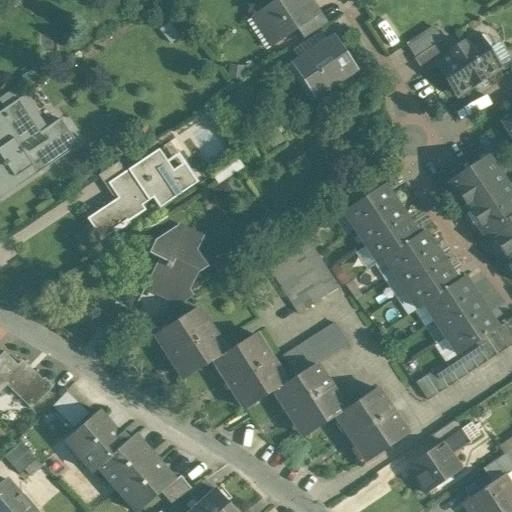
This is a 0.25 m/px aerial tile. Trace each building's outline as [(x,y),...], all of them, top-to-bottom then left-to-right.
[(309,0),(277,0),(253,16),(265,34),(269,31),(277,42),(297,29),(303,25),(302,24),(316,14),(309,3),(311,2),(309,0)] [(316,14),(302,24),(303,25),(297,29),(304,39),(324,26),(316,14)] [(481,35),(466,44),(462,44),(450,51),(449,56),(443,60),(436,64),(437,65),(457,96),(472,87),(472,88),(486,79),(485,78),(498,69),(487,51),(491,49),(491,44),(486,36),(481,35)] [(335,38),(292,66),(313,97),(355,69),(335,38)] [(437,44),(414,60),(423,74),(437,65),(436,64),(443,60),(440,56),(444,54),(437,44)] [(18,101),(3,111),(13,126),(0,135),(0,187),(17,176),(15,174),(30,164),(36,174),(38,173),(37,172),(76,145),(77,146),(78,145),(61,119),(35,137),(28,126),(33,123),(18,101)] [(3,111),(0,112),(0,135),(13,126),(3,111)] [(511,115),(501,123),(511,139),(511,115)] [(159,149),(107,184),(117,199),(87,219),(101,241),(114,232),(115,234),(130,224),(128,222),(145,211),(142,206),(153,198),(159,209),(198,183),(197,181),(193,183),(181,165),(173,170),(159,149)] [(511,196),(486,157),(449,182),(485,236),(488,233),(511,269),(511,196)] [(384,186),(344,212),(378,263),(384,259),(384,258),(417,236),(384,186)] [(177,226),(154,242),(147,255),(166,264),(165,266),(167,267),(163,276),(152,271),(145,286),(152,289),(154,285),(158,287),(159,290),(171,282),(175,289),(205,269),(196,254),(203,238),(177,226)] [(424,231),(417,236),(384,258),(384,259),(417,309),(424,305),(423,304),(457,282),(424,231)] [(338,288),(306,238),(266,264),(297,314),(317,301),(317,302),(338,288)] [(457,282),(423,304),(424,305),(457,355),(497,329),(463,277),(457,282)] [(196,308),(155,335),(184,380),(214,361),(225,353),(196,308)] [(335,324),(282,357),(294,376),(295,377),(315,365),(348,344),(335,324)] [(511,335),(505,324),(497,329),(457,355),(416,382),(428,401),(511,345),(511,335)] [(225,353),(214,361),(245,409),(274,391),(285,384),(284,383),(254,335),(225,353)] [(20,362),(17,365),(4,352),(0,355),(0,387),(4,384),(31,410),(53,387),(43,378),(42,380),(32,370),(30,372),(20,362)] [(345,410),(315,365),(295,377),(294,376),(284,383),(285,384),(274,391),(304,437),(336,416),(345,410)] [(407,435),(376,389),(345,410),(336,416),(367,463),(407,435)] [(88,413),(66,392),(52,407),(74,428),(88,413)] [(98,411),(65,440),(93,473),(98,469),(98,468),(136,436),(135,435),(129,439),(123,432),(119,435),(98,411)] [(454,420),(431,435),(438,446),(441,443),(461,430),(454,420)] [(480,436),(471,423),(461,430),(470,443),(480,436)] [(461,430),(441,443),(450,456),(470,443),(461,430)] [(511,435),(498,444),(505,455),(486,466),(493,478),(511,466),(511,435)] [(136,436),(98,468),(98,469),(135,511),(138,511),(161,492),(175,481),(136,436)] [(6,452),(14,467),(31,458),(24,443),(6,452)] [(438,446),(407,467),(426,495),(460,471),(450,456),(441,443),(438,446)] [(511,511),(511,487),(504,475),(463,503),(468,511),(511,511)] [(175,481),(161,492),(171,504),(186,493),(192,489),(180,476),(175,481)] [(33,511),(4,479),(0,482),(0,511),(33,511)] [(192,489),(186,493),(198,506),(215,491),(205,480),(192,489)] [(198,506),(191,511),(234,511),(216,491),(198,506)]
